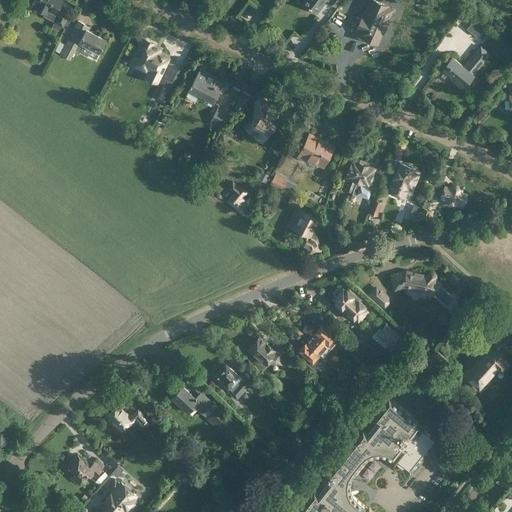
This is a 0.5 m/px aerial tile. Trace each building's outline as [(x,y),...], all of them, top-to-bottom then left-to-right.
[(55,13),(56,10),(61,0),(30,0),(38,4),(36,7),(46,12),(47,9),(55,13)] [(316,13),(325,0),(327,0),(329,2),(330,0),(305,0),(303,4),(316,13)] [(354,34),(378,45),(382,35),(383,35),(391,17),(390,17),(394,8),(389,6),(376,0),(368,0),(366,6),(367,6),(365,9),(364,12),(363,11),(354,32),(355,32),(354,34)] [(56,10),(55,13),(52,19),(56,21),(54,26),(60,29),(67,15),(61,12),(61,13),(56,10)] [(475,17),(466,28),(476,36),(485,26),(475,17)] [(77,19),(59,54),(70,59),(75,50),(80,52),(82,47),(97,55),(98,52),(99,53),(106,39),(89,29),(90,26),(77,19)] [(147,76),(156,81),(160,74),(162,75),(165,76),(161,85),(155,97),(164,102),(180,69),(171,64),(169,68),(166,66),(164,65),(166,62),(167,58),(158,53),(160,48),(153,44),(143,39),(131,63),(140,68),(141,66),(150,70),(147,76)] [(464,66),(452,56),(438,74),(445,80),(449,75),(463,87),(474,74),(473,73),(489,53),(480,46),(464,66)] [(188,90),(213,103),(219,92),(222,93),(227,83),(225,82),(225,81),(200,68),(188,90)] [(250,94),(242,90),(234,107),(242,111),(250,94)] [(274,126),(274,125),(265,120),(266,101),(263,98),(258,98),(255,101),(254,118),(250,123),(249,123),(248,124),(247,125),(246,126),(246,127),(246,129),(247,130),(248,131),(249,132),(251,132),(252,131),(264,138),(269,130),(270,131),(271,131),(272,130),(273,130),(274,129),(274,128),(274,127),(274,126)] [(218,107),(209,123),(211,124),(209,128),(218,133),(228,112),(218,107)] [(153,138),(161,123),(156,121),(148,135),(153,138)] [(335,145),(309,131),(296,157),(305,162),(306,160),(314,164),(314,163),(323,168),(335,145)] [(357,181),(363,164),(352,159),(349,168),(347,167),(344,173),(346,174),(346,176),(357,181)] [(388,190),(404,197),(408,188),(413,190),(419,173),(415,171),(416,168),(400,161),(388,190)] [(363,164),(357,181),(352,193),(357,195),(357,193),(368,197),(371,189),(367,188),(369,182),(371,183),(373,177),(371,177),(375,168),(363,164)] [(269,175),(261,171),(257,178),(266,182),(269,175)] [(288,178),(275,171),(270,183),(282,189),(288,178)] [(226,200),(243,215),(250,207),(244,203),(246,201),(246,200),(246,199),(244,197),(248,192),(239,185),(238,185),(232,180),(227,187),(233,192),(226,200)] [(432,184),(425,181),(422,188),(429,191),(432,184)] [(430,191),(435,193),(438,186),(433,184),(430,191)] [(467,195),(467,192),(462,190),(463,188),(460,187),(459,185),(456,184),(453,185),(450,184),(449,186),(444,184),(439,198),(444,201),(445,200),(454,204),(456,204),(456,205),(462,207),(464,202),(465,202),(466,201),(467,200),(467,199),(467,198),(467,197),(467,196),(467,195)] [(338,190),(332,187),(329,196),(335,198),(338,190)] [(291,194),(288,201),(299,206),(302,199),(291,194)] [(374,199),(369,213),(377,216),(382,202),(374,199)] [(299,207),(289,226),(302,233),(296,244),(305,249),(307,255),(322,250),(318,238),(311,234),(314,230),(313,229),(315,225),(316,226),(320,218),(299,207)] [(431,210),(423,207),(419,216),(428,219),(431,210)] [(413,270),(406,269),(389,273),(394,291),(403,288),(424,292),(429,297),(442,283),(437,278),(437,276),(436,273),(434,271),(432,270),(430,271),(428,272),(426,273),(413,270)] [(376,285),(368,294),(384,310),(389,304),(389,296),(376,285)] [(364,308),(366,306),(360,300),(361,298),(349,287),(346,291),(342,287),(332,299),(336,302),(335,303),(333,305),(346,316),(347,314),(354,320),(355,318),(358,320),(367,310),(364,308)] [(458,301),(448,311),(454,316),(464,306),(458,301)] [(331,349),(341,338),(337,335),(340,332),(326,319),(322,323),(313,333),(331,349)] [(490,328),(502,339),(511,330),(499,319),(490,328)] [(395,331),(386,323),(377,334),(390,344),(393,340),(405,351),(415,340),(405,332),(402,335),(396,329),(395,331)] [(356,344),(360,339),(354,332),(349,337),(356,344)] [(313,333),(306,341),(320,353),(319,354),(323,358),(331,349),(313,333)] [(268,364),(282,365),(282,363),(287,363),(287,356),(283,356),(283,350),(277,349),(259,334),(245,350),(255,359),(253,362),(262,370),(268,364)] [(320,353),(306,341),(297,351),(306,359),(305,359),(307,361),(308,361),(311,363),(319,354),(320,353)] [(462,375),(479,390),(498,369),(501,371),(509,362),(490,346),(471,368),(469,367),(462,375)] [(442,368),(448,361),(438,351),(432,357),(442,368)] [(217,373),(213,377),(219,382),(220,380),(228,387),(229,387),(230,388),(228,391),(237,399),(252,383),(250,381),(254,377),(244,368),(239,374),(226,362),(216,373),(217,373)] [(370,364),(361,374),(371,384),(380,373),(370,364)] [(429,368),(425,373),(432,379),(436,373),(429,368)] [(387,388),(392,391),(401,375),(397,372),(387,388)] [(371,385),(363,377),(357,383),(365,391),(371,385)] [(410,380),(408,383),(408,386),(411,388),(414,388),(416,385),(416,382),(413,379),(410,380)] [(200,391),(194,398),(181,386),(171,397),(187,412),(193,406),(222,433),(231,423),(207,401),(208,399),(200,391)] [(336,396),(330,391),(325,396),(331,402),(336,396)] [(353,392),(346,400),(351,405),(358,398),(353,392)] [(363,511),(365,509),(354,501),(350,496),(350,494),(347,490),(347,483),(348,476),(352,471),(360,459),(365,455),(372,452),(378,452),(385,453),(390,456),(394,459),(416,431),(413,429),(418,423),(387,398),(371,418),(374,420),(365,432),(361,428),(352,439),(353,439),(330,468),(329,467),(321,478),(325,481),(316,493),(313,490),(297,510),(300,511),(363,511)] [(344,401),(338,406),(345,413),(350,407),(344,401)] [(135,421),(130,415),(128,412),(125,411),(118,403),(105,414),(108,417),(108,419),(113,425),(115,426),(120,431),(128,425),(129,426),(135,421)] [(135,421),(140,426),(141,425),(145,430),(152,423),(147,417),(146,418),(138,408),(130,415),(135,421)] [(424,423),(417,431),(393,461),(394,462),(396,460),(409,470),(436,437),(423,426),(425,424),(424,423)] [(268,439),(271,445),(277,443),(274,437),(268,439)] [(305,441),(295,452),(303,460),(314,448),(305,441)] [(189,457),(184,454),(179,460),(183,464),(189,457)] [(92,469),(79,456),(69,467),(77,475),(75,476),(82,483),(88,477),(90,479),(94,475),(97,478),(103,471),(96,464),(92,469)] [(118,463),(112,457),(109,460),(115,466),(118,463)] [(177,478),(184,485),(198,468),(191,462),(177,478)] [(118,465),(111,472),(117,477),(123,469),(118,465)] [(135,497),(136,495),(135,494),(131,491),(121,482),(115,477),(108,485),(113,490),(106,499),(104,497),(100,501),(102,503),(102,504),(100,506),(106,510),(106,511),(121,511),(123,510),(124,511),(136,498),(135,497)] [(142,507),(151,497),(144,491),(136,501),(142,507)] [(214,509),(217,511),(224,511),(233,501),(226,495),(214,509)]
